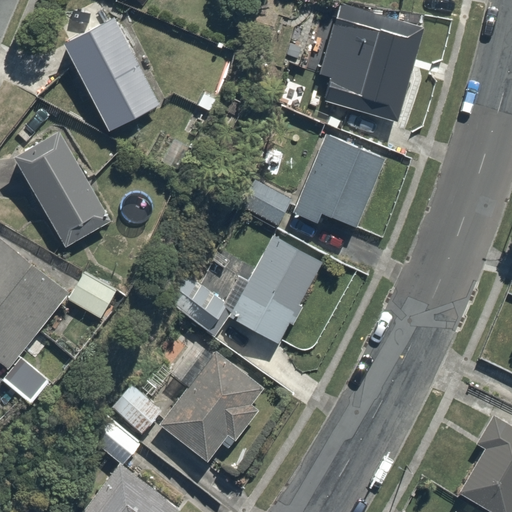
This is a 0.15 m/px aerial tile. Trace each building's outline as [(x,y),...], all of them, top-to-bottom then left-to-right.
[(425,36),(338,4),(314,73),(327,78),(316,107),(377,129),(384,110),(397,115),(425,36)] [(125,8),(63,40),(108,130),(171,98),(125,8)] [(106,221),(56,128),(13,152),(63,244),(106,221)] [(390,161),(327,135),(295,214),(324,226),(328,217),(361,231),(390,161)] [(294,196),(248,173),(232,206),(277,229),(294,196)] [(70,282),(2,229),(0,230),(0,359),(6,364),(70,282)] [(323,258),(274,234),(232,318),(281,342),(323,258)] [(233,307),(189,272),(166,300),(210,335),(233,307)] [(114,291),(85,273),(69,298),(98,316),(114,291)] [(273,391),(217,346),(156,421),(212,466),(273,391)] [(47,380),(20,358),(5,377),(31,399),(47,380)] [(162,409),(131,385),(113,408),(144,432),(162,409)] [(509,511),(511,509),(511,421),(497,412),(478,443),(486,448),(461,488),(500,511),(509,511)] [(143,442),(105,413),(87,437),(118,461),(77,511),(186,511),(196,500),(134,453),(143,442)]
